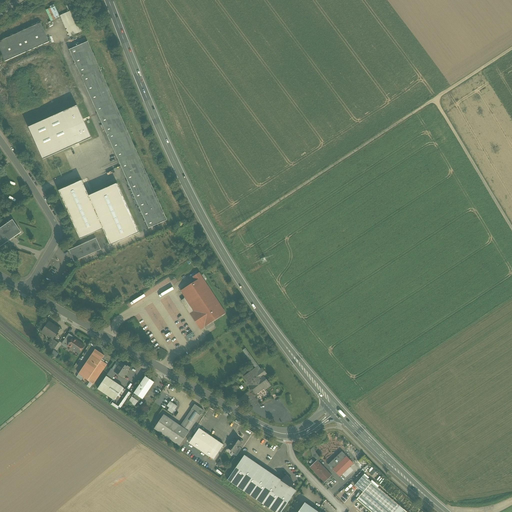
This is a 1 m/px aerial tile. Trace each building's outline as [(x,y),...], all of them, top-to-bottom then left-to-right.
[(55,5),(45,9),(50,21),(60,17),(55,5)] [(73,11),(60,17),(69,38),(82,33),(73,11)] [(41,22),(0,41),(0,48),(6,61),(50,41),(41,22)] [(167,220),(88,42),(69,50),(148,229),(167,220)] [(43,158),(91,137),(78,107),(30,128),(43,158)] [(102,230),(88,197),(81,181),(58,191),(80,240),(102,230)] [(109,247),(140,234),(118,184),(88,197),(102,230),(109,247)] [(13,221),(0,230),(0,247),(1,249),(22,234),(13,221)] [(96,238),(69,250),(74,262),(101,250),(96,238)] [(225,314),(199,273),(194,276),(197,281),(181,291),(185,298),(181,301),(193,319),(194,319),(196,322),(198,323),(201,321),(202,323),(201,324),(203,328),(204,327),(225,314)] [(60,329),(49,322),(42,332),(52,340),(53,340),(53,339),(60,329)] [(74,337),(69,334),(64,341),(69,345),(73,338),(74,337)] [(84,346),(73,338),(69,345),(68,346),(79,354),(84,346)] [(58,343),(53,339),(53,340),(52,340),(48,346),(54,350),(58,343)] [(255,369),(243,378),(247,383),(248,382),(249,383),(248,384),(248,385),(250,386),(249,387),(252,390),(253,389),(254,391),(255,390),(257,393),(263,388),(265,390),(269,387),(266,383),(267,382),(263,377),(266,374),(262,369),(260,370),(245,349),(242,351),(255,369)] [(104,356),(95,350),(78,374),(78,375),(83,378),(93,385),(107,365),(101,361),(104,356)] [(124,366),(121,363),(115,372),(116,373),(123,377),(129,368),(125,365),(124,366)] [(115,372),(111,369),(106,376),(112,380),(113,379),(112,379),(116,373),(115,372)] [(112,380),(106,376),(97,389),(114,401),(123,388),(112,380)] [(145,376),(134,394),(140,398),(142,400),(154,382),(145,376)] [(123,388),(114,401),(117,402),(125,390),(123,388)] [(135,406),(138,401),(131,397),(128,402),(135,406)] [(170,401),(167,406),(169,408),(168,410),(173,413),(178,405),(170,401)] [(197,414),(200,416),(204,411),(194,404),(191,410),(194,412),(195,412),(197,413),(197,414)] [(191,410),(180,426),(189,432),(200,416),(197,414),(197,413),(195,412),(194,412),(191,410)] [(180,426),(164,415),(154,429),(179,446),(189,432),(180,426)] [(224,445),(199,428),(189,443),(213,460),(224,445)] [(235,438),(228,448),(235,453),(239,447),(242,443),(235,438)] [(312,455),(318,462),(321,459),(316,453),(314,447),(310,450),(312,455)] [(342,452),(328,465),(332,470),(346,456),(342,452)] [(281,511),(296,491),(244,455),(227,480),(273,511),(281,511)] [(346,456),(332,470),(340,477),(353,464),(346,456)] [(332,476),(318,462),(316,464),(315,462),(312,466),(313,467),(311,469),(325,483),(332,476)] [(363,475),(355,485),(363,492),(371,482),(370,482),(368,479),(363,475)] [(406,511),(377,488),(371,482),(363,492),(356,500),(370,511),(406,511)] [(317,511),(305,503),(298,511),(317,511)]
